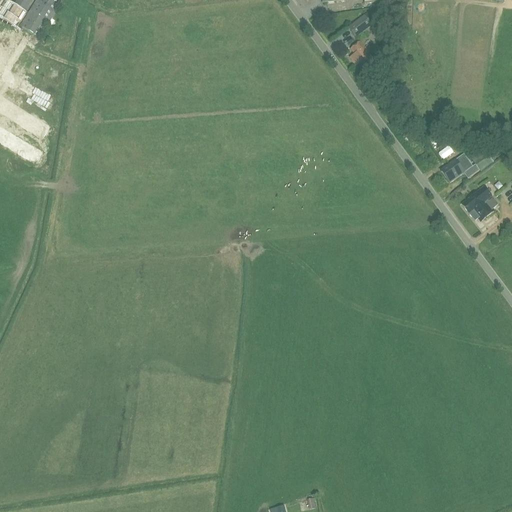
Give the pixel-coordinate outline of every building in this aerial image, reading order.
[(348,28),(355,39),(372,26),(364,16),(348,28)] [(27,42),(25,47),(35,51),(37,45),(27,42)] [(360,42),(350,49),(355,56),(351,59),(356,65),(360,62),(364,68),(374,61),(360,42)] [(45,70),(49,66),(43,57),(38,61),(45,70)] [(25,87),(21,94),(26,96),(38,77),(27,70),(19,83),(25,87)] [(50,106),(58,97),(45,84),(36,93),(50,106)] [(464,174),(455,161),(440,171),(449,184),(463,174),(467,180),(479,171),(475,165),(464,174)] [(498,205),(491,197),(484,187),(461,205),(469,215),(473,213),(478,219),(480,222),(494,212),(492,210),(498,205)] [(473,213),(469,215),(474,222),(478,219),(473,213)] [(307,500),(309,510),(316,509),(314,499),(307,500)]
